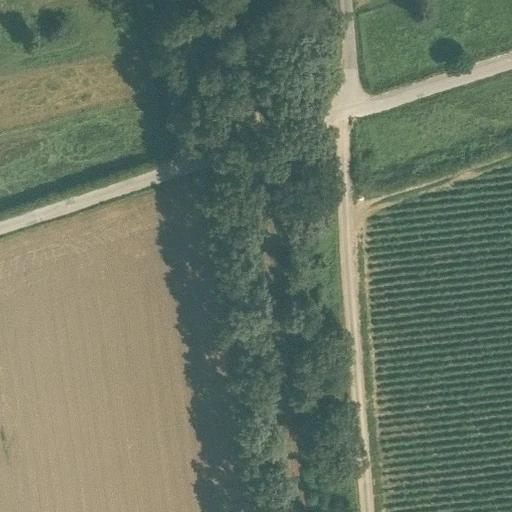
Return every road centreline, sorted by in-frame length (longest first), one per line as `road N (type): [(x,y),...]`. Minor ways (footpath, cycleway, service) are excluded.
road 1 (track): [(370,511),(342,115)]
road 2 (unclassified): [(511,61),(220,156)]
road 3 (residential): [(220,156),(0,227)]
road 4 (track): [(349,211),(511,157)]
road 5 (track): [(186,167),(162,0)]
